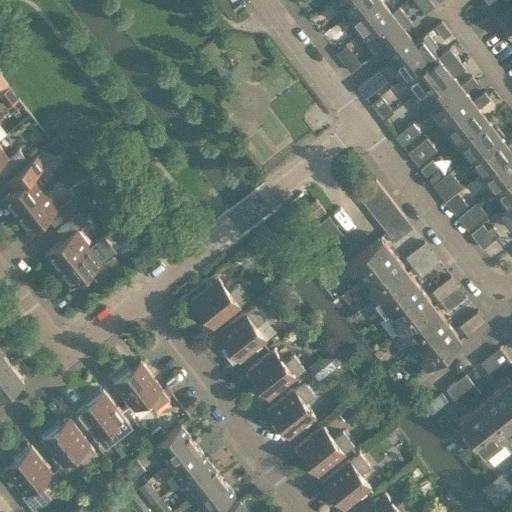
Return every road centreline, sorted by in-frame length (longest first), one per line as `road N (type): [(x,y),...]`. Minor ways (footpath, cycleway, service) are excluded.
road 1 (residential): [(321,511),(149,285)]
road 2 (residential): [(509,300),(364,112)]
road 3 (residential): [(149,285),(282,178)]
road 4 (residential): [(364,112),(274,0)]
road 5 (residential): [(77,345),(0,246)]
